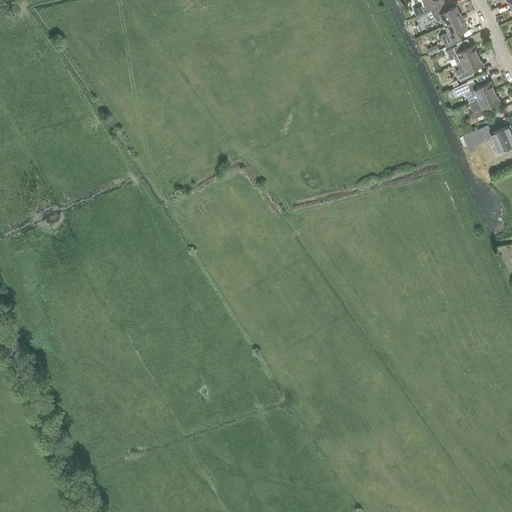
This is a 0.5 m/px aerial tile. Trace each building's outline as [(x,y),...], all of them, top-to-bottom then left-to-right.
[(421,0),(427,12),(432,9),(445,3),(443,0),(421,0)] [(445,3),(432,9),(435,16),(437,21),(442,19),(445,26),(461,18),(456,6),(448,10),(445,3)] [(421,6),(413,10),(416,16),(424,12),(421,6)] [(445,26),(448,32),(441,35),(443,40),(445,40),(448,46),(462,40),(459,34),(467,30),(461,18),(445,26)] [(449,56),(449,58),(453,59),(454,58),(457,64),(478,55),(473,45),(460,51),(457,46),(446,51),(449,56)] [(478,55),(457,64),(459,69),(455,71),(460,81),(471,76),(469,71),(483,65),(478,55)] [(469,103),(495,91),(490,81),(477,87),(474,82),(463,87),(470,102),(469,102),(469,103)] [(495,91),(469,103),(471,108),(472,108),(477,117),(488,112),(486,107),(499,101),(495,91)] [(511,129),(510,125),(490,133),(498,151),(511,145),(511,129)]
